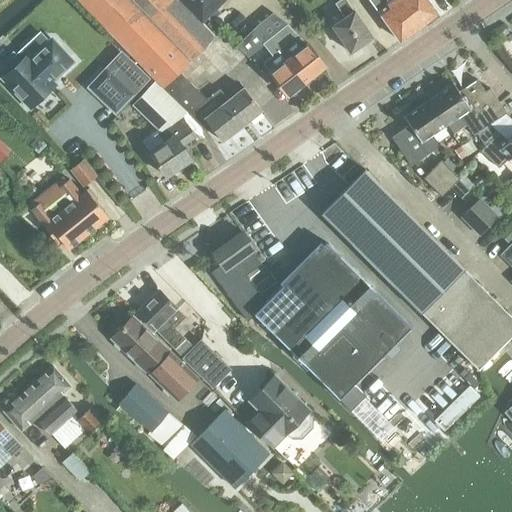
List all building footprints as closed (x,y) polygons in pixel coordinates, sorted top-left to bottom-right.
[(77,0),(163,88),(163,87),(190,115),(197,108),(207,99),(206,99),(179,71),(215,37),(201,22),(179,0),(77,0)] [(179,0),(201,22),(222,0),(179,0)] [(354,10),(346,0),(337,0),(334,2),(343,17),(331,25),(349,52),(372,36),(354,10)] [(369,0),(399,41),(436,13),(426,0),(369,0)] [(258,23),(235,45),(247,56),(263,44),(272,36),(287,24),(272,12),(258,23)] [(272,36),(306,80),(325,65),(307,42),(306,43),(287,24),(272,36)] [(287,95),(306,80),(272,36),(263,44),(272,56),(263,63),(287,95)] [(1,77),(28,107),(53,85),(50,81),(71,62),(51,40),(30,59),(26,55),(20,61),(12,52),(0,63),(8,71),(1,77)] [(120,49),(85,86),(114,114),(149,77),(120,49)] [(428,100),(446,126),(460,116),(473,135),(476,133),(490,123),(506,112),(490,87),(485,90),(477,78),(458,90),(453,82),(428,100)] [(178,117),(176,115),(182,109),(154,83),(129,108),(157,133),(158,132),(163,140),(148,151),(166,177),(193,159),(183,145),(196,136),(188,125),(187,126),(180,115),(178,117)] [(219,88),(211,95),(220,106),(224,102),(242,124),(261,110),(244,87),(228,99),(219,88)] [(197,108),(190,115),(203,128),(209,124),(221,141),(242,124),(224,102),(220,106),(211,95),(206,99),(207,99),(197,108)] [(410,165),(439,146),(432,135),(446,126),(428,100),(404,116),(409,124),(396,133),(398,136),(398,140),(395,142),(410,165)] [(490,123),(476,133),(485,145),(498,132),(490,123)] [(0,156),(3,158),(14,142),(0,132),(0,156)] [(511,135),(507,140),(498,132),(485,145),(480,150),(498,167),(507,158),(511,163),(511,135)] [(83,187),(96,176),(82,159),(69,169),(83,187)] [(432,187),(450,169),(441,159),(423,178),(432,187)] [(421,311),(464,268),(365,168),(321,212),(421,311)] [(450,169),(432,187),(441,197),(459,178),(450,169)] [(76,218),(88,233),(109,217),(86,189),(81,192),(69,177),(49,193),(72,221),(76,218)] [(68,249),(88,233),(76,218),(72,221),(49,193),(29,209),(41,223),(57,244),(61,241),(68,249)] [(461,216),(470,225),(488,207),(479,198),(461,216)] [(488,207),(470,225),(479,235),(497,216),(488,207)] [(511,220),(499,234),(509,244),(511,241),(511,220)] [(255,256),(252,252),(255,249),(240,230),(211,251),(220,264),(210,271),(247,321),(255,314),(339,398),(385,352),(391,358),(400,348),(394,343),(410,327),(325,242),(265,302),(245,275),(261,263),(256,255),(255,256)] [(508,263),(511,259),(511,241),(509,244),(499,254),(508,263)] [(511,315),(464,268),(421,311),(478,368),(511,333),(511,315)] [(177,352),(189,341),(175,327),(185,316),(177,308),(178,307),(160,289),(136,312),(177,352)] [(151,375),(171,394),(176,400),(197,378),(171,353),(132,316),(111,339),(150,376),(151,375)] [(200,338),(182,356),(212,387),(230,368),(200,338)] [(446,420),(486,384),(468,364),(438,391),(428,380),(418,389),(446,420)] [(53,365),(17,397),(35,418),(51,436),(64,449),(84,430),(88,434),(102,420),(89,407),(82,415),(63,394),(71,386),(53,365)] [(301,435),(311,425),(311,416),(306,411),(308,408),(274,374),(250,399),(260,408),(249,420),(273,444),(287,429),(292,433),(301,435)] [(163,447),(182,425),(167,412),(168,412),(135,383),(118,403),(150,431),(147,434),(163,447)] [(17,397),(2,410),(21,431),(35,418),(17,397)] [(234,487),(255,467),(268,453),(224,409),(190,443),(234,487)] [(11,436),(12,436),(0,423),(0,466),(21,446),(11,436)] [(190,511),(181,503),(171,511),(190,511)]
